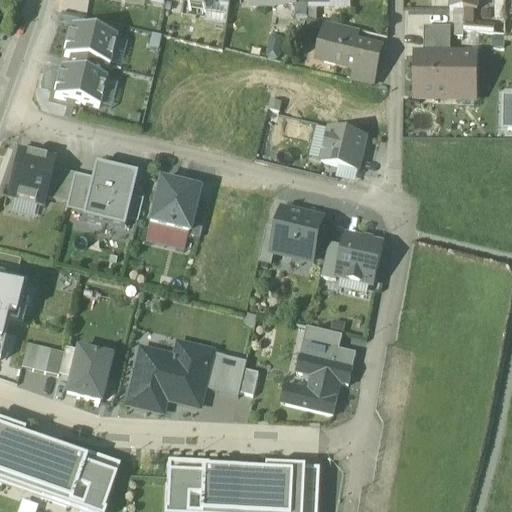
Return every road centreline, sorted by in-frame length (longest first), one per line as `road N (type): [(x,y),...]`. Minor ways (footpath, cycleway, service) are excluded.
road 1 (residential): [(400,212),(8,120)]
road 2 (residential): [(0,399),(95,432),(360,446)]
road 3 (residential): [(360,446),(400,252),(400,212)]
road 4 (residential): [(396,0),(400,212)]
road 5 (residential): [(33,0),(8,120)]
